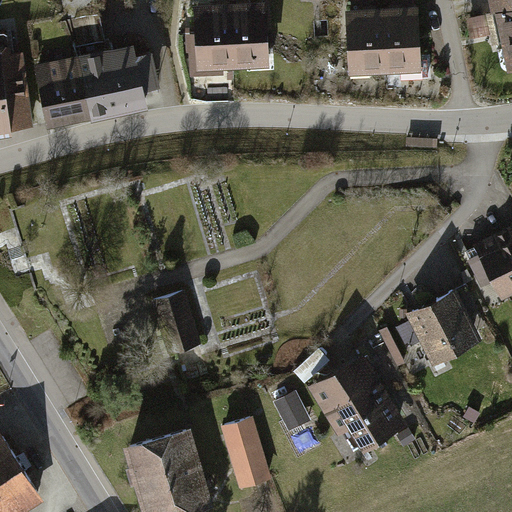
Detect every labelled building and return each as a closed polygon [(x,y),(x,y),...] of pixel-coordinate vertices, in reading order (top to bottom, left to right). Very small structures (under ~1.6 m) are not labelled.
[(511,0),(484,0),(499,75),(511,72),(511,0)] [(266,3),(188,5),(189,68),(266,67),(266,3)] [(413,11),(339,13),(340,73),(414,72),(413,11)] [(129,45),(31,63),(44,131),(142,113),(129,45)] [(14,47),(0,48),(0,130),(24,128),(14,47)] [(438,136),(408,135),(407,147),(437,148),(438,136)] [(511,240),(480,256),(500,298),(511,292),(511,240)] [(184,288),(150,298),(166,354),(200,344),(184,288)] [(452,288),(403,310),(427,365),(477,343),(452,288)] [(330,357),(318,345),(293,370),(305,382),(330,357)] [(361,353),(307,383),(346,456),(400,426),(361,353)] [(295,430),(318,417),(298,381),(275,394),(295,430)] [(252,412),(218,422),(237,488),(271,478),(252,412)] [(192,419),(123,438),(143,511),(172,511),(214,501),(192,419)] [(0,511),(19,511),(37,502),(0,438),(0,511)]
